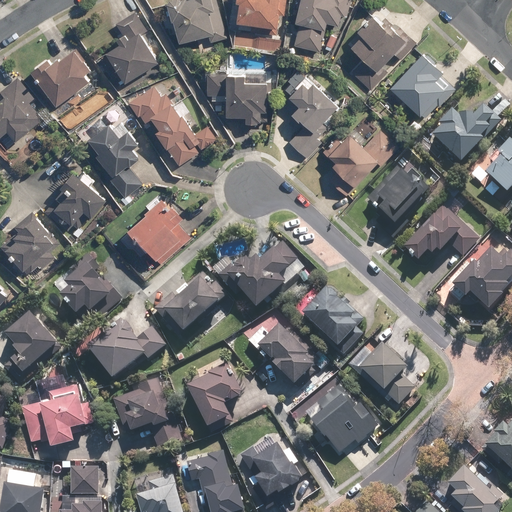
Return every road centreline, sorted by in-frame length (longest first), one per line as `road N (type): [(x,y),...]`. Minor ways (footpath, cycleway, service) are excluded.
road 1 (residential): [(256,188),(306,210),(486,375)]
road 2 (residential): [(344,511),(486,375)]
